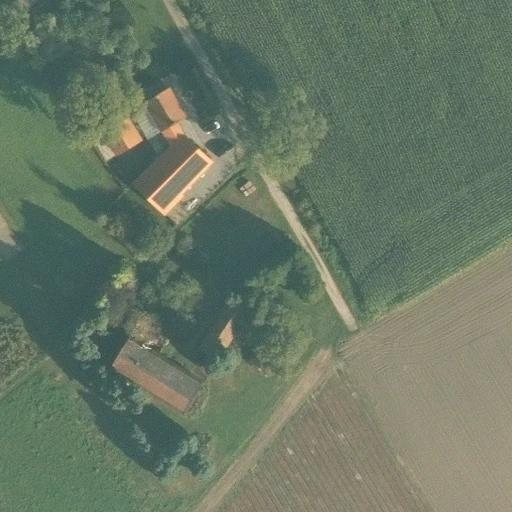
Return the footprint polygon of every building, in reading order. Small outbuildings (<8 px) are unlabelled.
[(163,132),(171,147),(134,185),(164,214),(180,197),(181,192),(211,162),(183,137),(176,124),(187,117),(169,88),(145,103),(163,132)] [(127,120),(105,133),(117,154),(139,141),(127,120)] [(198,347),(219,360),(250,310),(230,297),(198,347)] [(106,366),(111,369),(182,413),(202,381),(157,353),(170,332),(144,316),(131,336),(127,334),(106,366)] [(276,364),(273,362),(281,351),(265,339),(248,362),(267,376),(276,364)]
